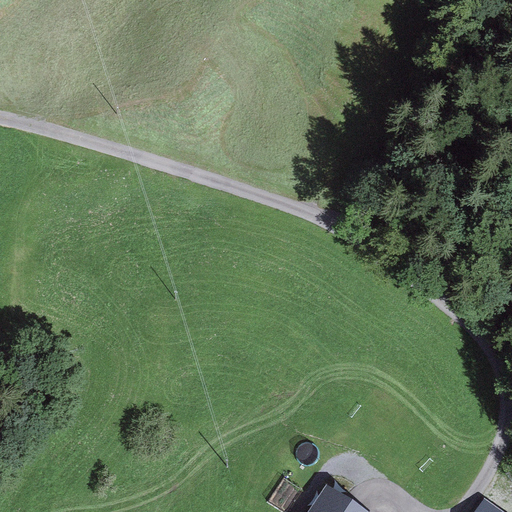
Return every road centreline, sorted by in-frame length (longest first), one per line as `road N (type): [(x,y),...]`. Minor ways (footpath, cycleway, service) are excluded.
road 1 (unclassified): [(458,511),(491,465),(508,401),(491,350),(441,297),(365,242),(293,206),(0,117)]
road 2 (track): [(397,511),(349,480),(325,479),(277,511)]
